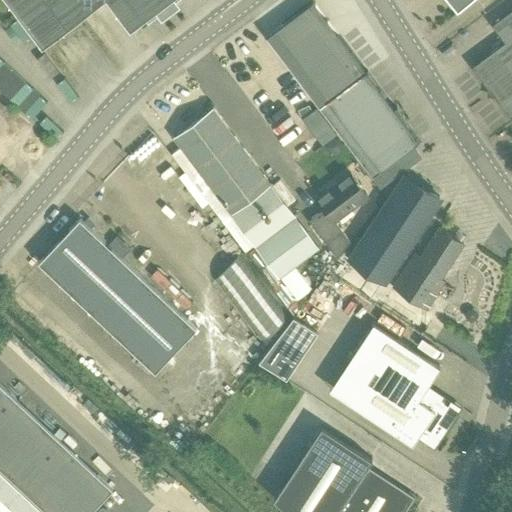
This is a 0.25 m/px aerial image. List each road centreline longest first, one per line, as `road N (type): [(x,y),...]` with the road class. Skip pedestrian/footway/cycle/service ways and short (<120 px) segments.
road 1 (residential): [(0,245),(126,94),(247,0)]
road 2 (residential): [(511,208),(377,0)]
road 3 (residential): [(511,368),(473,511)]
